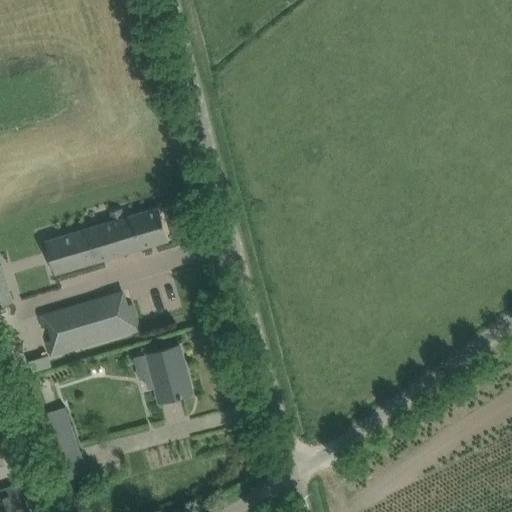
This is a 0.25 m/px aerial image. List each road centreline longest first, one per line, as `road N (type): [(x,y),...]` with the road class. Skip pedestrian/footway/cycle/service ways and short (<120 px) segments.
road 1 (unclassified): [(292,474),(173,0)]
road 2 (unclassified): [(292,474),(511,331)]
